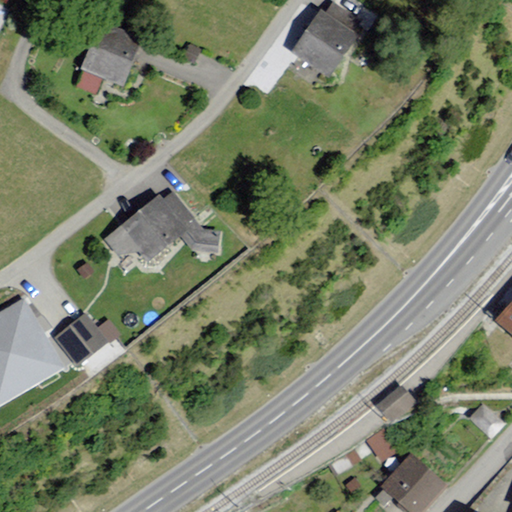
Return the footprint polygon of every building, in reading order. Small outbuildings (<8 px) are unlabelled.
[(363,34),(325,11),(300,54),(338,76),(363,34)] [(105,17),(81,68),(124,89),(149,37),(105,17)] [(166,189),(107,234),(130,265),(190,221),(166,189)] [(511,300),(496,321),(511,334),(511,300)] [(81,306),(52,334),(76,360),(105,332),(81,306)] [(381,408),(391,420),(415,400),(405,388),(381,408)] [(369,442),(380,460),(397,450),(386,431),(369,442)] [(382,488),(410,511),(423,511),(448,483),(411,453),(382,488)]
